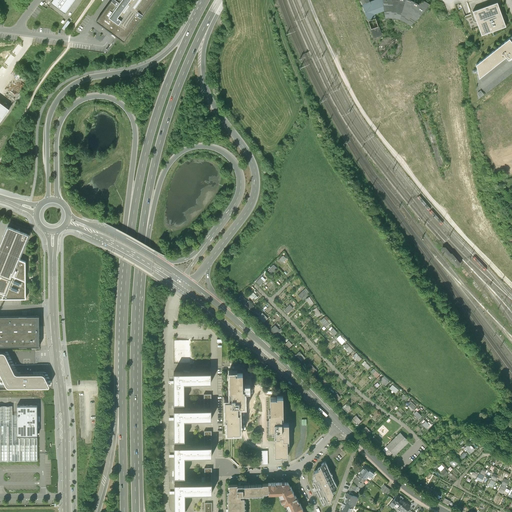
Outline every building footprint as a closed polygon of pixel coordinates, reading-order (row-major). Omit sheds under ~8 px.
[(53,0),(52,2),(66,12),(74,0),(53,0)] [(111,0),(96,21),(119,37),(124,41),(153,0),(111,0)] [(411,25),(430,4),(422,0),(421,3),(419,2),(418,4),(413,1),(411,0),(371,0),(369,1),(369,0),(360,0),(373,38),(382,35),(379,26),(378,26),(374,14),(384,11),(385,17),(391,17),(395,18),(400,19),(404,21),(411,25)] [(497,2),(473,11),(482,36),(506,27),(497,2)] [(511,36),(476,65),(479,78),(505,57),(507,61),(511,57),(511,36)] [(0,101),(0,121),(10,108),(0,101)] [(0,245),(0,298),(26,299),(26,261),(18,259),(28,234),(8,226),(0,245)] [(449,258),(456,268),(459,265),(451,255),(450,256),(445,249),(441,251),(447,259),(449,258)] [(279,260),(282,264),(288,259),(285,255),(279,260)] [(275,264),(270,270),(273,273),(278,267),(275,264)] [(299,294),(302,299),(310,294),(306,289),(299,294)] [(247,304),(252,309),(256,306),(254,303),(256,301),(254,299),(257,295),(255,292),(249,298),(251,300),(247,304)] [(285,309),(290,314),(295,309),(291,304),(285,309)] [(318,307),(313,310),(318,318),(323,315),(318,307)] [(0,346),(39,347),(39,316),(0,316),(0,346)] [(325,325),(323,328),(325,330),(332,323),(325,317),(321,321),(325,325)] [(279,335),(284,331),(277,325),(273,328),(279,335)] [(335,335),(338,331),(332,326),(329,330),(335,335)] [(342,334),(337,338),(343,345),(347,341),(342,334)] [(176,347),(181,347),(181,346),(186,346),(186,349),(188,349),(188,346),(190,346),(190,341),(176,341),(176,347)] [(49,387),(49,386),(49,385),(44,375),(43,374),(42,374),(18,374),(17,374),(15,373),(14,372),(13,369),(11,365),(6,354),(5,353),(4,352),(3,352),(0,351),(0,373),(1,374),(6,385),(7,386),(8,387),(9,387),(10,387),(48,387),(49,387)] [(304,361),(307,358),(301,351),(298,354),(304,361)] [(360,362),(363,359),(357,353),(354,356),(360,362)] [(187,372),(174,373),(174,403),(184,403),(184,383),(187,383),(211,383),(211,372),(187,372)] [(232,392),(232,400),(231,400),(225,400),(225,416),(227,416),(227,432),(233,432),(233,431),(234,431),(234,432),(240,432),(240,413),(238,413),(238,405),(239,405),(239,406),(245,406),(245,402),(247,402),(247,399),(247,396),(245,396),(245,390),(243,390),(243,373),(237,373),(237,374),(236,374),(236,372),(230,372),(230,392),(232,392)] [(385,377),(382,381),(387,385),(390,381),(385,377)] [(269,430),(272,430),(272,438),(274,438),(275,456),(281,456),(282,456),(287,456),(287,440),(289,440),(288,424),(282,424),(281,416),(283,416),(283,396),(277,397),(277,398),(276,398),(270,398),(270,414),(269,414),(269,421),(267,421),(267,423),(267,427),(269,427),(269,430)] [(413,402),(408,406),(413,411),(418,406),(413,402)] [(344,407),(350,414),(354,410),(348,403),(344,407)] [(0,460),(4,461),(12,461),(17,461),(22,461),(27,461),(32,461),(37,461),(37,453),(37,447),(37,446),(37,438),(32,438),(27,438),(22,438),(17,438),(17,444),(13,444),(12,414),(12,406),(4,406),(0,405),(0,460)] [(37,405),(17,405),(17,414),(17,435),(37,435),(37,405)] [(187,409),(174,409),(174,440),(185,440),(185,419),(187,419),(211,419),(211,409),(204,409),(187,409)] [(420,419),(424,416),(417,410),(414,413),(420,419)] [(359,425),(363,421),(358,415),(354,419),(359,425)] [(425,419),(422,423),(429,429),(432,425),(425,419)] [(399,433),(385,447),(394,456),(409,442),(399,433)] [(471,454),(477,448),(472,444),(471,446),(469,445),(465,448),(471,454)] [(188,445),(174,445),(174,476),(185,476),(185,456),(188,456),(212,456),(211,445),(204,445),(188,445)] [(321,500),(324,506),(332,503),(331,501),(332,498),(334,498),(333,496),(334,494),(334,493),(336,492),(335,490),(333,491),(335,486),(336,485),(332,476),(333,476),(332,474),(331,474),(326,463),(322,464),(323,465),(320,466),(321,468),(319,469),(320,470),(314,473),(315,475),(314,476),(313,478),(314,480),(312,481),(316,489),(315,489),(316,491),(317,491),(319,494),(320,498),(319,498),(320,500),(321,500)] [(188,482),(175,482),(174,511),(185,511),(185,493),(188,492),(212,492),(212,467),(204,467),(204,482),(188,482)] [(362,468),(358,474),(366,480),(368,476),(370,477),(372,474),(362,468)] [(477,479),(483,481),(488,471),(482,468),(477,479)] [(358,474),(353,481),(363,488),(365,485),(363,484),(366,480),(358,474)] [(489,485),(494,487),(499,476),(493,474),(489,485)] [(505,478),(499,491),(504,494),(510,480),(505,478)] [(284,502),(297,496),(291,482),(287,482),(270,482),(270,483),(271,493),(281,493),(282,496),(281,497),(283,503),(284,502)] [(243,484),(243,495),(271,493),(270,483),(252,484),(243,484)] [(230,485),(231,498),(231,508),(231,511),(247,511),(247,498),(243,498),(243,495),(243,484),(230,485)] [(358,488),(351,485),(349,490),(355,493),(358,488)] [(387,496),(391,491),(385,487),(382,492),(387,496)] [(343,502),(352,505),(354,506),(357,498),(346,494),(343,502)] [(297,496),(284,502),(288,511),(292,511),(304,507),(302,503),(301,504),(299,501),(297,496)] [(397,496),(389,505),(396,511),(398,508),(404,501),(397,496)] [(404,501),(398,508),(402,511),(401,511),(406,511),(410,507),(404,501)] [(343,502),(340,510),(346,511),(351,511),(352,510),(350,509),(352,505),(343,502)]
